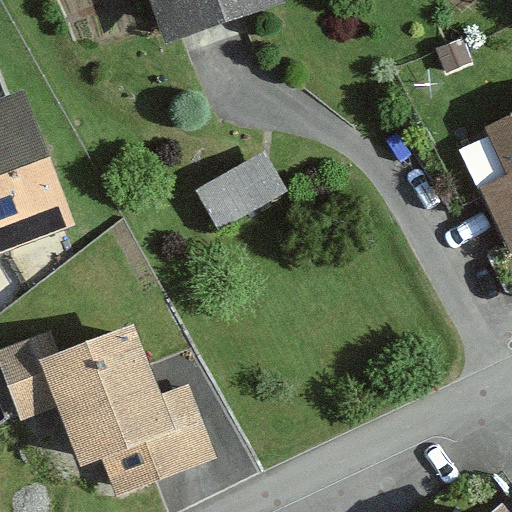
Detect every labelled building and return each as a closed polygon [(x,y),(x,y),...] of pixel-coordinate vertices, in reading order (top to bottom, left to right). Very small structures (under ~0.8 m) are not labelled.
[(274,0),(141,0),(157,42),(274,0)] [(0,96),(0,251),(70,228),(23,89),(0,96)] [(511,247),(511,111),(453,141),(506,250),(511,247)] [(214,237),(289,197),(267,154),(191,193),(214,237)] [(119,325),(43,354),(34,331),(0,344),(0,405),(6,421),(36,409),(60,471),(89,460),(107,505),(215,463),(183,383),(146,397),(119,325)]
